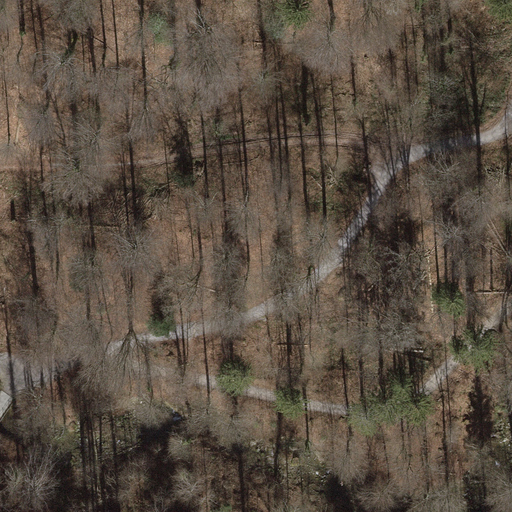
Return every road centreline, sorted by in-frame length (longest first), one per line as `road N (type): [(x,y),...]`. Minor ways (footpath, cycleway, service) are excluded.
road 1 (track): [(104,350),(266,309),(307,285),(355,228),(390,167),(430,147),(511,137)]
road 2 (track): [(511,309),(424,385),(383,408),(303,405),(145,369),(104,350)]
road 3 (track): [(390,167),(353,150),(288,145),(0,169)]
